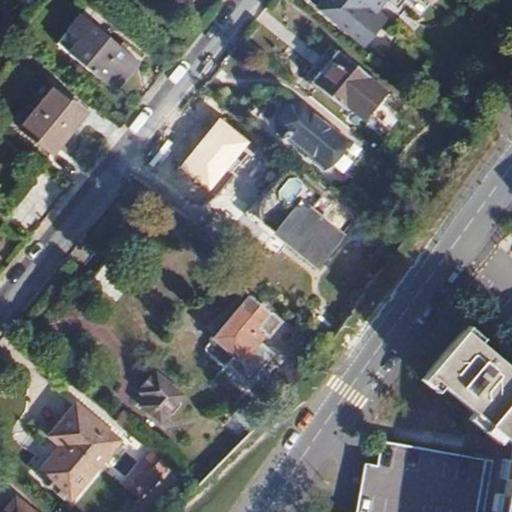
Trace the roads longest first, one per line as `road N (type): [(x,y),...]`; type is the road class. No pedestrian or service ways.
road 1 (unclassified): [(511,166),(258,511)]
road 2 (residential): [(0,304),(241,0)]
